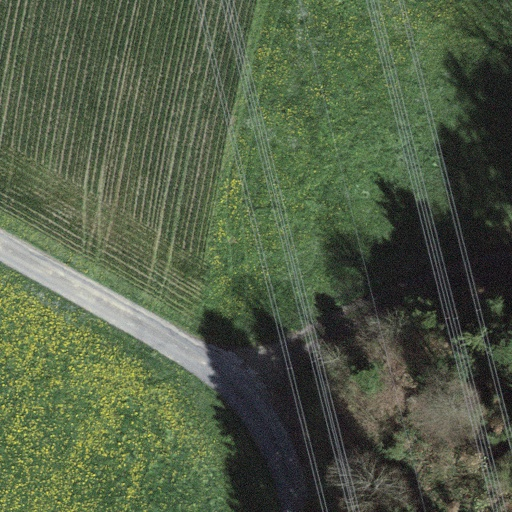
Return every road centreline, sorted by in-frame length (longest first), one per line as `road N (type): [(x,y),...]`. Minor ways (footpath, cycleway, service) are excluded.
road 1 (unclassified): [(295,511),(275,429),(257,396),(0,246)]
road 2 (track): [(257,396),(342,324),(438,276),(511,260)]
